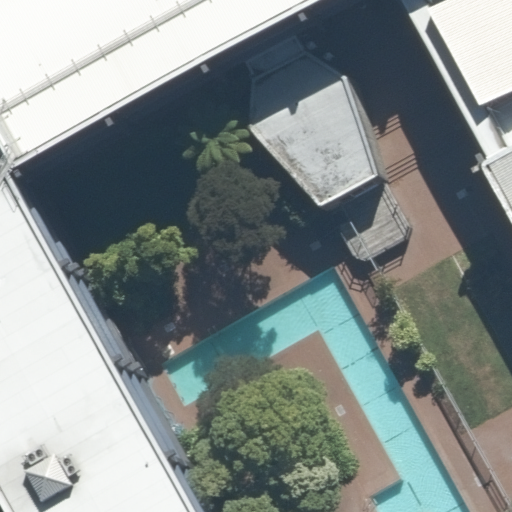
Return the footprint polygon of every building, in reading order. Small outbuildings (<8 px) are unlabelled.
[(32,0),(14,10),(0,17),(0,98),(48,180),(256,67),(306,39),(379,0),(32,0)] [(0,0),(0,17),(14,10),(7,0),(0,0)] [(511,0),(414,0),(511,167),(511,0)] [(256,67),(265,83),(266,132),(335,212),(392,181),(363,81),(316,55),(306,39),(256,67)] [(0,205),(48,180),(0,98),(0,205)] [(230,511),(48,180),(0,205),(0,447),(35,511),(230,511)]
